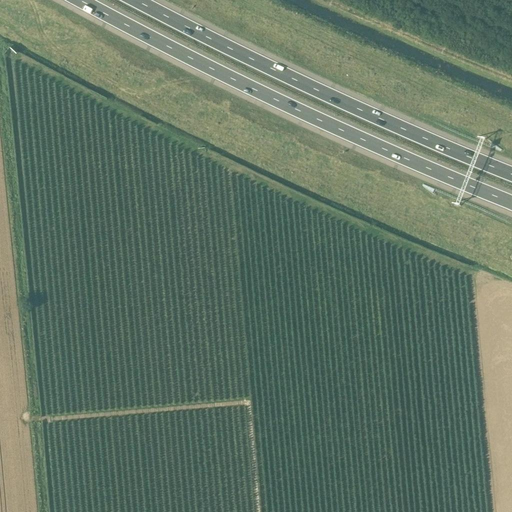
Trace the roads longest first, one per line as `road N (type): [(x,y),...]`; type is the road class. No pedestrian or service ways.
road 1 (motorway): [(80,0),(394,153),(511,200)]
road 2 (motorway): [(511,175),(132,0)]
